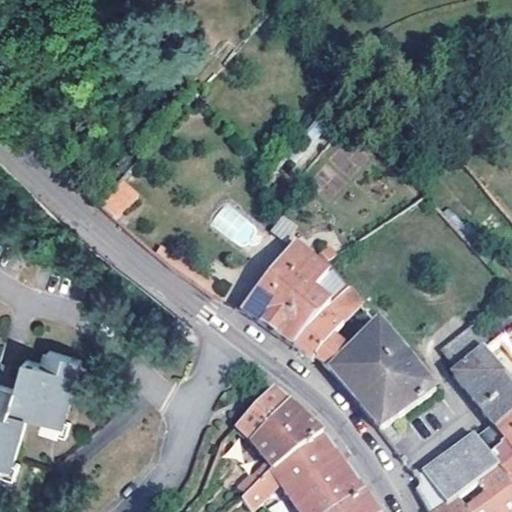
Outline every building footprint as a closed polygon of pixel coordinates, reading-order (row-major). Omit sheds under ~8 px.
[(98,203),(116,220),(140,195),(122,178),(98,203)] [(292,347),(328,310),(315,295),(329,279),(296,252),(245,314),(292,347)] [(328,310),(342,325),(363,306),(351,292),(328,310)] [(328,310),(292,347),(296,350),(312,364),(315,360),(332,339),(342,325),(328,310)] [(379,435),(436,394),(379,326),(350,356),(330,375),(348,394),(357,405),(379,435)] [(332,339),(315,360),(330,375),(350,356),(332,339)] [(511,378),(511,351),(504,342),(487,355),(507,382),(511,378)] [(0,463),(8,466),(24,413),(59,423),(80,357),(46,346),(41,361),(24,356),(18,377),(6,373),(9,364),(0,360),(0,463)] [(474,442),(416,482),(419,486),(419,490),(416,494),(437,480),(483,450),(488,458),(511,440),(511,387),(507,382),(487,355),(455,378),(495,433),(477,446),(474,442)] [(236,430),(252,445),(288,408),(272,393),(236,430)] [(256,477),(262,484),(320,439),(293,412),(288,408),(252,445),(269,466),(256,477)] [(338,511),(362,496),(340,467),(320,439),(262,484),(257,488),(264,496),(279,485),(299,511),(338,511)] [(511,440),(488,458),(500,474),(511,489),(511,440)] [(483,450),(437,480),(456,504),(471,494),(500,474),(488,458),(483,450)] [(511,511),(511,489),(500,474),(471,494),(475,500),(482,495),(486,502),(471,511),(511,511)] [(437,480),(416,494),(425,511),(445,511),(456,504),(437,480)] [(338,511),(372,511),(362,496),(338,511)]
